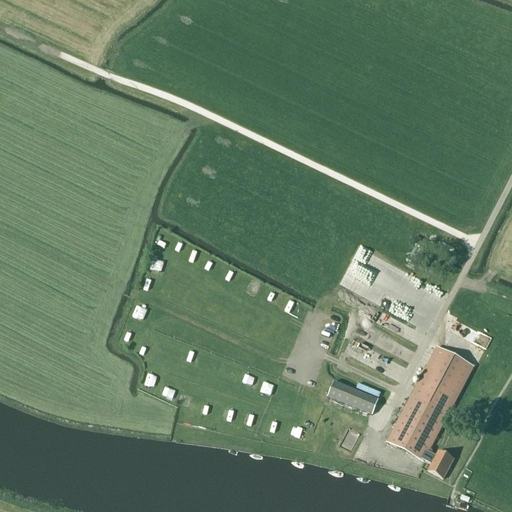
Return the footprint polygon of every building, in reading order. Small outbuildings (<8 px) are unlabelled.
[(157,238),(161,241),(165,233),(161,231),(157,238)] [(179,254),(184,256),(188,249),(183,246),(179,254)] [(149,289),(153,276),(148,275),(144,287),(149,289)] [(132,316),(137,318),(140,307),(135,305),(132,316)] [(128,343),(131,334),(126,332),(123,341),(128,343)] [(332,345),(333,339),(325,337),(324,343),(332,345)] [(463,337),(461,343),(470,347),(473,342),(463,337)] [(351,346),(345,356),(354,360),(361,348),(352,343),(351,346)] [(473,368),(435,348),(386,442),(423,462),(423,461),(430,465),(427,472),(442,480),(453,460),(437,452),(435,456),(428,452),(473,368)] [(379,376),(387,377),(389,368),(380,367),(379,376)] [(149,387),(152,375),(147,374),(144,385),(149,387)] [(327,398),(371,415),(377,400),(333,383),(327,398)] [(233,423),(236,415),(231,413),(228,421),(233,423)] [(348,432),(340,448),(351,453),(358,436),(348,432)]
